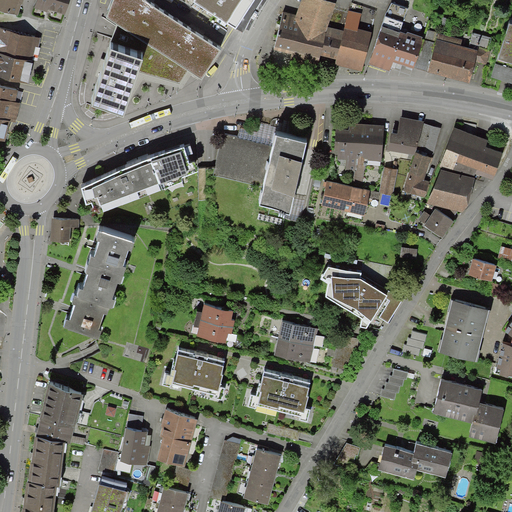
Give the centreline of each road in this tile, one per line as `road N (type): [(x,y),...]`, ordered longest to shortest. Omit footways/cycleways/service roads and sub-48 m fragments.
road 1 (residential): [(287,511),(445,246),(511,160)]
road 2 (secondary): [(33,209),(1,511)]
road 3 (secondary): [(245,98),(402,92),(511,112)]
road 4 (secondary): [(116,138),(245,98)]
